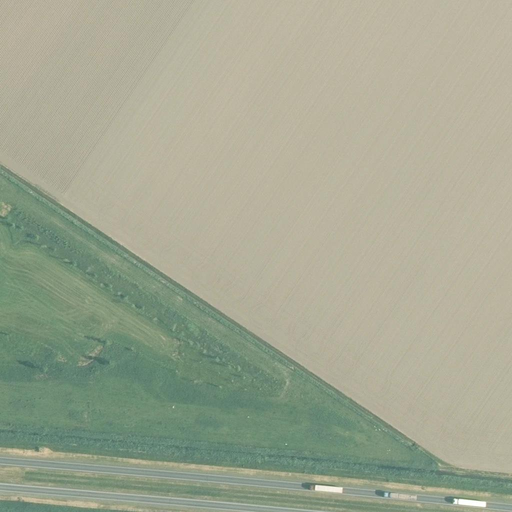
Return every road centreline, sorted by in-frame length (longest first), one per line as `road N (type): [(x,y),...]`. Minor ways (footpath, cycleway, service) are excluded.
road 1 (trunk): [(511,508),(0,461)]
road 2 (trunk): [(0,488),(283,511)]
